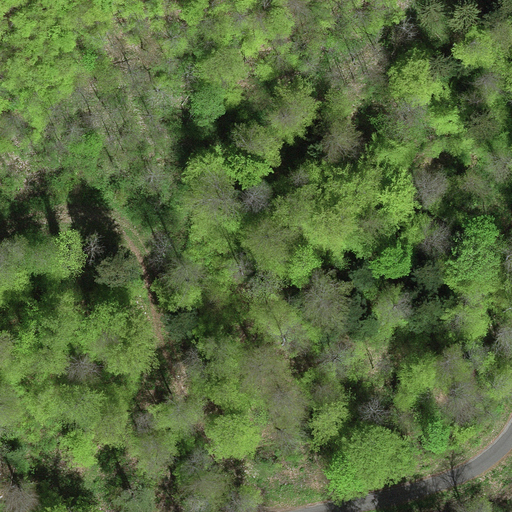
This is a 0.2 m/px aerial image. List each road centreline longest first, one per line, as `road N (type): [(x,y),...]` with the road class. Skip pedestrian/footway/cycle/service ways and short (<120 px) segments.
road 1 (track): [(511,218),(497,229),(482,261),(467,387),(446,416),(205,452),(77,491)]
road 2 (track): [(160,310),(191,211),(240,126),(434,0)]
road 3 (track): [(0,230),(23,215),(86,208),(134,232),(158,271),(149,360),(113,452)]
road 4 (unclassified): [(320,511),(455,477),(511,434)]
